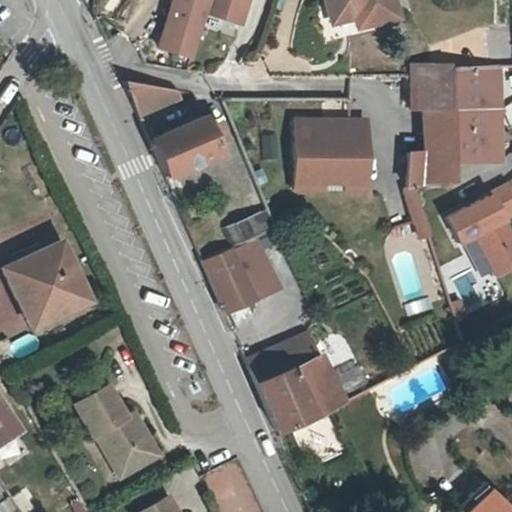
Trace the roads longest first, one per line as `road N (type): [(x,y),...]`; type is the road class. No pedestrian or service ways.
road 1 (tertiary): [(285,511),(84,64)]
road 2 (residential): [(350,86),(248,87),(84,64)]
road 3 (unknown): [(445,475),(437,460),(441,438),(476,418),(490,416),(511,442)]
